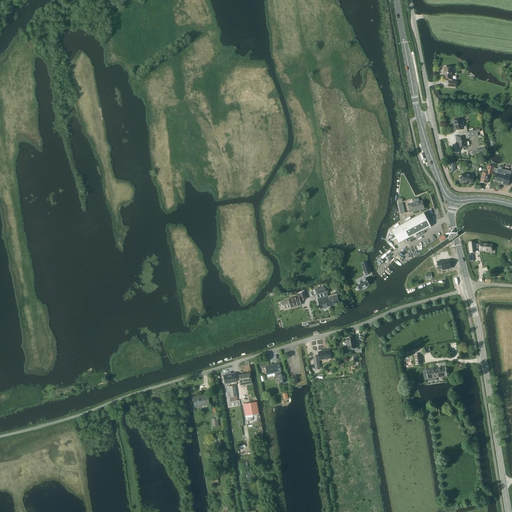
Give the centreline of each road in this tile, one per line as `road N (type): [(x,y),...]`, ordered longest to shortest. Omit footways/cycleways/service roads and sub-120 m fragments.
road 1 (unclassified): [(0,437),(468,288)]
road 2 (tertiary): [(508,511),(468,288)]
road 3 (residential): [(511,195),(453,187),(431,114)]
road 4 (track): [(209,390),(238,511)]
